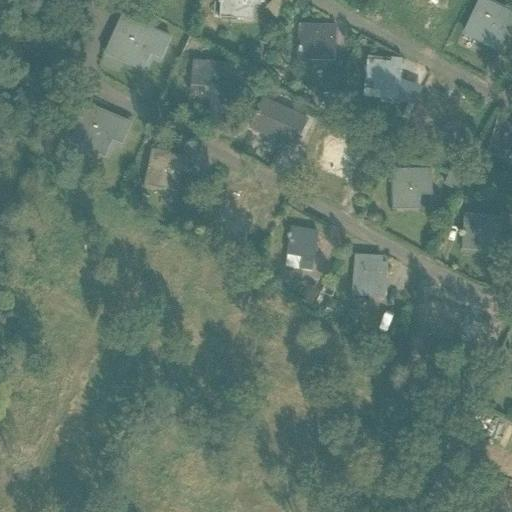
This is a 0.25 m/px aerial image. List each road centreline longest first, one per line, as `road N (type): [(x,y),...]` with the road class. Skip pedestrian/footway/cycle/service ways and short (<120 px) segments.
road 1 (unclassified): [(21,511),(107,304),(130,295),(446,465)]
road 2 (unclassified): [(511,301),(111,86),(101,53),(123,0)]
road 3 (unclassified): [(339,0),(511,88)]
road 4 (unclassified): [(446,465),(449,434),(511,301)]
